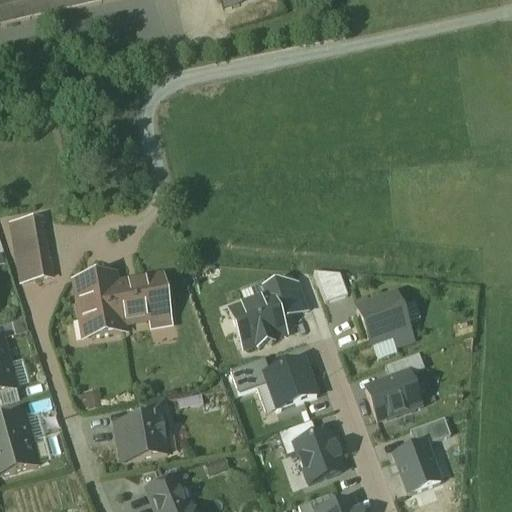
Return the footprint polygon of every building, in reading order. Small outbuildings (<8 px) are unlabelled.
[(0,0),(0,27),(124,0),(0,0)] [(219,0),(223,10),(242,4),(240,0),(219,0)] [(43,95),(23,100),(27,118),(47,113),(43,95)] [(41,224),(16,228),(25,286),(51,281),(41,224)] [(324,307),(347,300),(339,278),(313,276),(324,307)] [(114,279),(76,285),(85,343),(124,336),(122,327),(116,289),(114,279)] [(158,282),(116,289),(122,327),(166,320),(158,282)] [(278,325),(279,324),(307,314),(298,287),(280,286),(265,291),(269,301),(278,325)] [(398,296),(355,311),(369,350),(392,342),(395,351),(415,344),(398,296)] [(269,301),(229,315),(242,353),(257,348),(258,351),(271,346),(270,343),(284,338),(279,324),(278,325),(269,301)] [(2,342),(0,343),(0,370),(10,367),(2,342)] [(385,371),(390,385),(408,378),(409,379),(424,373),(418,359),(385,371)] [(239,399),(267,389),(263,379),(269,376),(264,362),(230,375),(239,399)] [(263,379),(267,389),(276,415),(316,401),(303,364),(269,376),(263,379)] [(10,367),(0,370),(0,397),(17,393),(10,367)] [(365,394),(376,426),(420,410),(409,379),(408,378),(390,385),(365,394)] [(164,405),(140,409),(143,424),(161,421),(162,423),(167,422),(164,405)] [(24,420),(0,426),(0,453),(31,445),(24,420)] [(143,424),(118,429),(125,466),(168,459),(162,423),(161,421),(143,424)] [(409,436),(415,451),(425,448),(425,449),(450,440),(443,423),(409,436)] [(285,461),(296,457),(293,449),(316,441),(311,426),(277,438),(285,461)] [(296,457),(308,489),(341,477),(336,463),(339,462),(334,450),(331,451),(326,437),(316,441),(293,449),(296,457)] [(31,445),(0,453),(0,480),(39,469),(31,445)] [(407,499),(440,488),(425,449),(425,448),(415,451),(393,460),(407,499)] [(186,511),(174,483),(149,494),(156,511),(186,511)] [(337,496),(310,507),(311,511),(319,511),(340,504),(337,496)]
